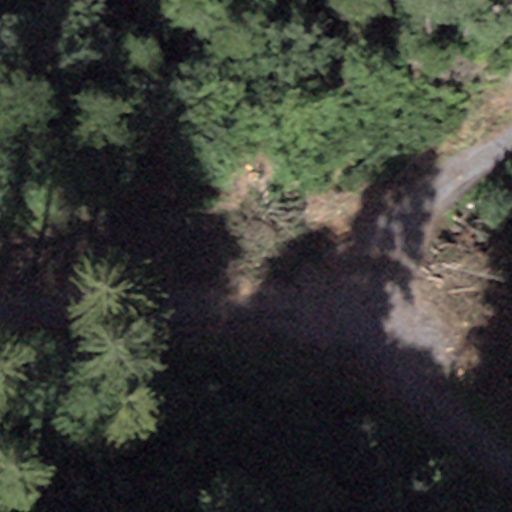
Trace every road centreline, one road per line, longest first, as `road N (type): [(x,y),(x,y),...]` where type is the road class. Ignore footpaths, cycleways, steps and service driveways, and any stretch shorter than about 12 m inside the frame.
road 1 (track): [(511,140),(469,167),(421,218),(367,311),(79,306),(0,314)]
road 2 (track): [(511,469),(486,457),(367,311)]
